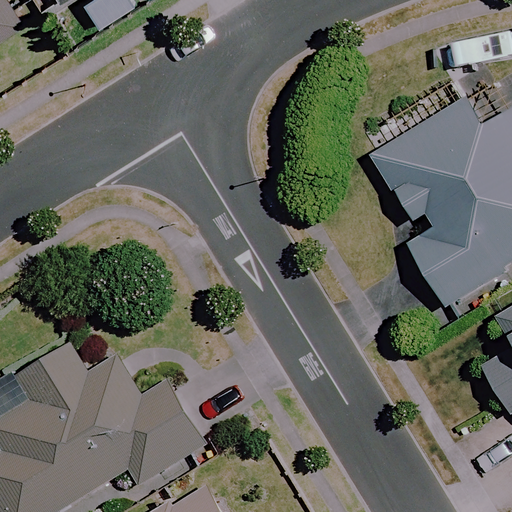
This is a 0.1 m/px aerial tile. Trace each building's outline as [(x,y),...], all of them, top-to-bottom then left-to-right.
[(0,0),(0,39),(26,24),(11,0),(0,0)] [(511,113),(482,132),(462,100),(366,161),(417,241),(402,250),(441,311),(511,266),(511,113)] [(511,312),(493,324),(509,351),(472,373),(500,420),(511,413),(511,312)] [(94,375),(77,348),(0,394),(0,439),(9,455),(0,460),(0,505),(4,511),(70,511),(136,472),(146,489),(217,446),(177,381),(150,397),(125,355),(94,375)] [(228,511),(214,486),(168,511),(228,511)]
